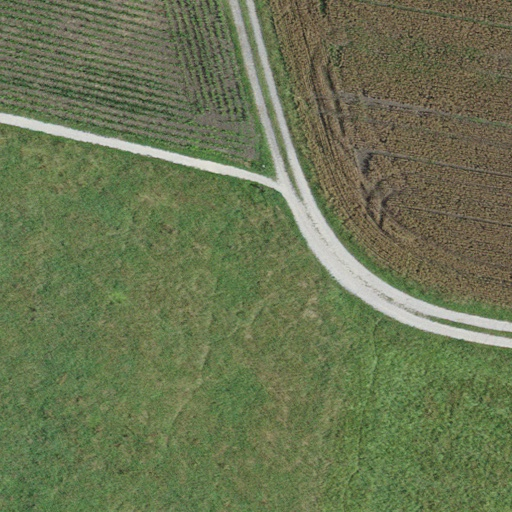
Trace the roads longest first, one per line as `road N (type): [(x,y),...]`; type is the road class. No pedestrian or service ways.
road 1 (track): [(511,329),(438,312),(346,263),(294,184)]
road 2 (track): [(294,184),(250,0)]
